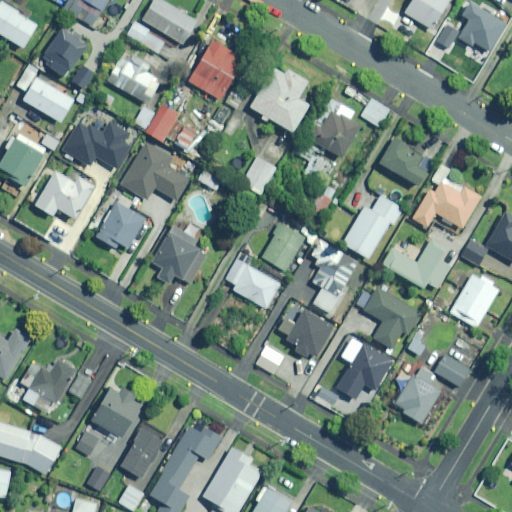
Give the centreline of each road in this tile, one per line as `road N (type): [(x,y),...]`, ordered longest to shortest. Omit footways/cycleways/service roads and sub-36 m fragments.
road 1 (residential): [(429,507),(0,251)]
road 2 (residential): [(511,140),(276,0)]
road 3 (residential): [(429,507),(511,369)]
